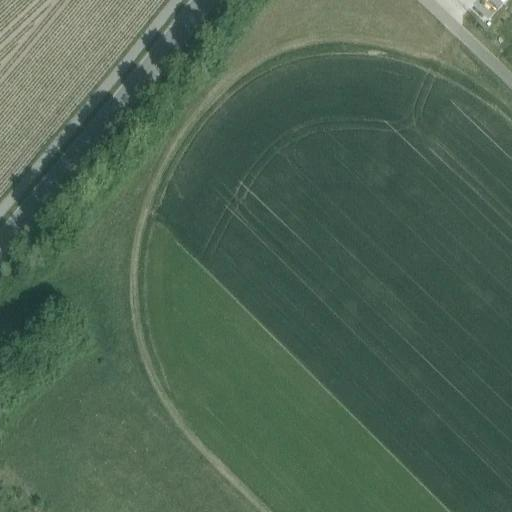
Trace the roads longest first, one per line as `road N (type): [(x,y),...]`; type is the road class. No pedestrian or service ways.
road 1 (tertiary): [(205,0),(0,247)]
road 2 (unclassified): [(424,0),(511,83)]
